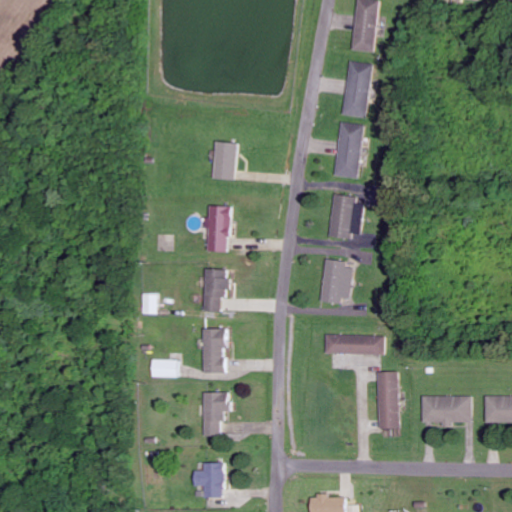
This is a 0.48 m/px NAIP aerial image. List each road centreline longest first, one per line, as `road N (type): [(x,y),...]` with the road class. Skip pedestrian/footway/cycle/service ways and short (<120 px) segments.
road 1 (residential): [(328,0),(281,294),(275,511)]
road 2 (residential): [(276,464),(511,468)]
